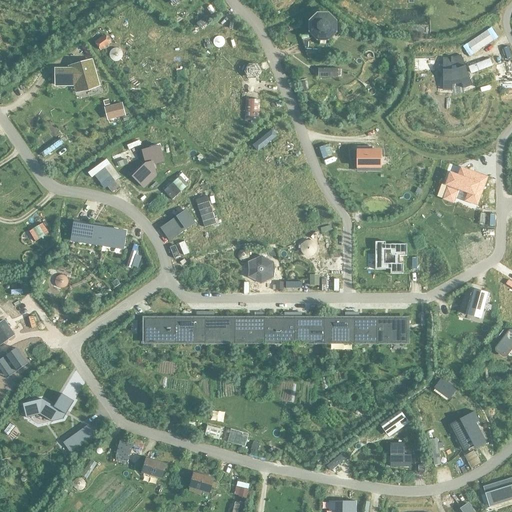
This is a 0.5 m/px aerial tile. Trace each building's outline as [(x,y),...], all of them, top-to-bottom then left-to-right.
[(128,11),(107,26),(116,38),(123,33),(132,36),(132,37),(132,39),(132,40),(133,41),(133,42),(134,43),(134,44),(135,45),(136,46),(137,47),(138,47),(138,48),(139,48),(140,48),(141,49),(143,49),(144,49),(145,49),(146,48),(147,48),(148,48),(149,47),(150,47),(155,55),(156,54),(157,53),(158,52),(158,50),(159,49),(159,48),(160,47),(160,46),(160,44),(160,43),(161,42),(161,41),(160,39),(160,38),(160,37),(159,36),(159,34),(158,33),(158,32),(157,31),(156,30),(155,29),(154,28),(153,27),(152,27),(151,26),(150,26),(149,26),(148,25),(147,25),(146,25),(145,25),(144,25),(143,25),(142,25),(141,26),(140,26),(139,26),(138,27),(137,28),(135,25),(137,24),(128,11)] [(188,18),(191,29),(206,25),(203,14),(188,18)] [(312,32),(319,38),(328,38),(334,32),(334,23),(328,16),(319,16),(312,23),(312,32)] [(103,34),(91,38),(96,52),(108,49),(103,34)] [(217,53),(224,47),(216,38),(209,45),(217,53)] [(452,59),(443,58),(443,90),(444,90),(452,90),(452,82),(460,81),(463,88),(464,88),(471,85),(472,85),(461,55),(453,58),(452,59)] [(56,70),(56,85),(79,85),(80,91),(99,86),(92,60),(73,66),(73,70),(56,70)] [(511,61),(495,67),(498,75),(504,73),(505,82),(499,82),(499,90),(505,90),(505,97),(511,96),(511,61)] [(247,65),(243,72),(245,75),(247,75),(247,80),(256,80),(261,73),(256,65),(247,65)] [(318,77),(337,77),(337,68),(318,68),(318,77)] [(219,75),(219,99),(233,99),(233,98),(243,98),(243,80),(247,80),(247,75),(245,75),(243,72),(238,72),(238,75),(219,75)] [(123,103),(105,108),(108,120),(126,115),(123,103)] [(249,145),(255,155),(275,145),(269,134),(249,145)] [(42,160),(62,151),(56,139),(37,148),(42,160)] [(146,163),(132,177),(143,187),(156,174),(153,163),(164,160),(160,146),(142,151),(146,163)] [(357,151),(357,167),(381,167),(381,151),(372,151),(372,148),(358,148),(358,151),(357,151)] [(325,150),(314,154),(318,165),(329,161),(325,150)] [(131,153),(121,156),(124,165),(134,162),(131,153)] [(289,157),(267,167),(274,183),(297,173),(289,157)] [(102,174),(112,187),(118,183),(100,159),(83,172),(91,182),(102,174)] [(447,189),(443,199),(452,202),(456,192),(455,192),(457,188),(469,193),(466,201),(477,205),(487,178),(461,168),(458,176),(450,173),(446,184),(449,186),(448,189),(447,189)] [(179,178),(161,198),(170,206),(188,186),(179,178)] [(304,189),(295,194),(306,219),(315,215),(304,189)] [(205,200),(193,204),(201,233),(213,229),(205,200)] [(186,211),(161,228),(170,240),(194,223),(186,211)] [(489,227),(489,218),(475,218),(475,227),(489,227)] [(73,239),(122,247),(125,232),(104,229),(105,225),(96,223),(96,227),(75,224),(73,239)] [(40,230),(25,237),(31,248),(46,241),(40,230)] [(321,260),(316,269),(321,277),(331,277),(336,269),(331,260),(330,250),(334,243),(330,236),(322,236),(318,243),(322,250),(321,260)] [(474,261),(481,258),(473,241),(466,244),(474,261)] [(386,242),(375,242),(375,270),(390,270),(390,274),(403,274),(403,263),(400,263),(400,256),(407,256),(407,244),(391,244),(391,245),(386,245),(386,242)] [(181,248),(176,250),(181,261),(186,259),(181,248)] [(262,256),(249,263),(249,277),(262,284),(274,277),(274,263),(262,256)] [(137,275),(142,264),(131,259),(126,270),(137,275)] [(319,275),(310,275),(310,285),(319,285),(319,275)] [(511,297),(511,295),(511,284),(506,281),(501,290),(511,297)] [(472,289),(465,315),(466,315),(466,314),(483,318),(482,319),(483,320),(490,294),(489,293),(489,294),(483,292),(482,293),(472,290),(473,289),(472,289)] [(175,342),(175,319),(145,319),(145,342),(175,342)] [(205,319),(175,319),(175,342),(205,342),(205,319)] [(235,319),(205,319),(205,342),(235,342),(235,319)] [(235,342),(265,342),(265,319),(235,319),(235,342)] [(295,319),(265,319),(265,342),(295,342),(295,319)] [(295,342),(324,342),(324,319),(295,319),(295,342)] [(354,319),(324,319),(324,342),(354,342),(354,319)] [(354,342),(376,342),(376,319),(354,319),(354,342)] [(376,342),(406,342),(406,319),(376,319),(376,342)] [(8,330),(0,335),(0,345),(12,337),(8,330)] [(506,354),(511,346),(511,330),(510,330),(509,330),(509,331),(508,331),(495,348),(495,349),(496,350),(503,355),(504,355),(505,355),(506,354)] [(14,350),(0,360),(0,363),(9,377),(25,366),(14,350)] [(442,380),(436,388),(450,397),(455,390),(456,391),(457,390),(441,379),(440,379),(442,380)] [(40,414),(52,422),(63,419),(74,401),(62,394),(56,404),(58,405),(56,408),(42,399),(23,404),(26,418),(40,414)] [(475,413),(455,424),(464,440),(470,437),(476,448),(485,443),(475,423),(479,421),(474,411),(474,412),(475,413)] [(406,429),(396,412),(379,421),(389,439),(406,429)] [(89,426),(64,443),(71,453),(95,435),(89,426)] [(255,442),(251,452),(257,454),(261,444),(255,442)] [(391,466),(411,466),(411,455),(405,455),(405,443),(391,443),(391,466)] [(169,455),(150,449),(146,462),(165,468),(169,455)] [(437,464),(448,463),(447,449),(436,449),(437,464)] [(214,479),(194,473),(190,487),(209,492),(214,479)] [(511,478),(484,487),(490,506),(511,499),(511,478)] [(240,488),(239,496),(247,497),(249,490),(240,488)] [(356,511),(356,501),(329,501),(329,511),(335,511),(356,511)]
